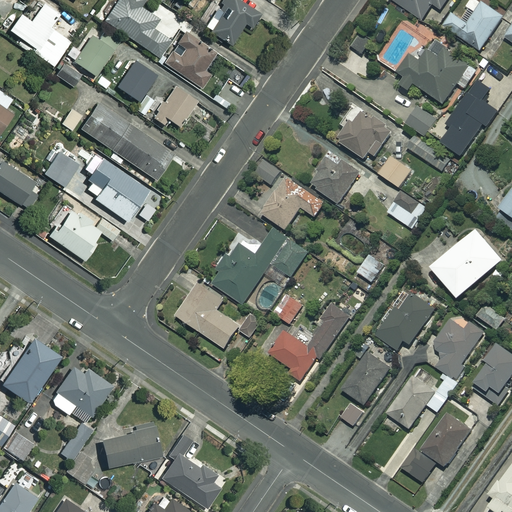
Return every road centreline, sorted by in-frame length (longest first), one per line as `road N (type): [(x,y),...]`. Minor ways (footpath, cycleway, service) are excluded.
road 1 (residential): [(113,329),(342,0)]
road 2 (residential): [(293,452),(113,329)]
road 3 (residential): [(113,329),(0,252)]
